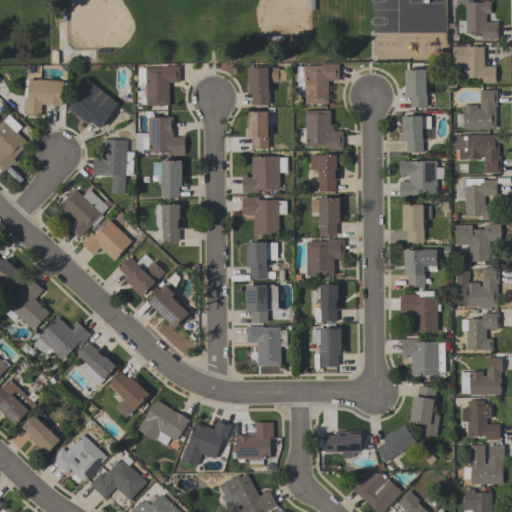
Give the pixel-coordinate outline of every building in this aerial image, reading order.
[(498,39),(481,39),(481,34),(466,34),(466,33),(458,33),(458,21),(466,21),(466,3),(484,3),(484,1),(491,1),(491,14),(486,14),(486,22),(498,22),(498,39)] [(495,83),(482,83),(481,78),(464,78),(464,64),(453,64),(453,47),(465,47),(484,47),(484,67),(495,67),(495,83)] [(339,81),(328,81),(328,104),(305,104),(305,92),(297,92),(297,67),(304,67),(304,66),(322,66),(322,65),(339,64),(339,81)] [(179,83),(169,83),(169,106),(146,106),(145,83),(138,83),(138,68),(162,68),(162,66),(179,66),(179,83)] [(252,105),(252,94),(248,94),(248,67),(268,67),(268,68),(278,68),(278,70),(285,70),(285,81),(278,81),(278,82),(268,83),(269,105),(252,105)] [(405,70),(426,69),(427,107),(410,108),(410,96),(406,96),(405,70)] [(41,105),(40,117),(26,116),(23,113),(23,109),(19,108),(19,99),(24,98),(25,80),(28,81),(28,79),(64,81),(64,82),(67,83),(65,102),(62,102),(62,106),(41,105)] [(118,104),(110,115),(111,116),(100,129),(91,122),(89,125),(68,109),(82,92),(90,83),(118,104)] [(497,90),(497,106),(496,106),(496,129),(463,129),(463,112),(462,112),(462,105),(477,105),(477,109),(480,109),(480,90),(497,90)] [(268,111),(268,149),(251,149),(251,138),(247,138),(247,112),(268,111)] [(305,147),(305,111),(330,111),(330,125),(332,125),(332,132),(343,132),(343,149),(324,149),(324,147),(305,147)] [(22,127),(17,133),(28,143),(13,159),(15,161),(3,173),(0,170),(0,123),(3,120),(4,121),(9,115),(22,127)] [(406,142),(401,142),(401,116),(422,116),(422,117),(430,117),(430,129),(423,129),(423,153),(406,153),(406,142)] [(148,118),(168,118),(168,117),(172,117),(173,138),(182,138),(182,136),(184,136),(185,156),(167,156),(167,152),(148,153),(148,151),(136,151),(136,133),(148,133),(148,118)] [(467,159),(467,160),(460,160),(460,150),(455,150),(455,136),(466,136),(466,135),(499,135),(499,157),(501,157),(501,174),(484,174),(484,155),(480,155),(480,159),(467,159)] [(112,175),(109,175),(109,176),(92,175),(93,160),(99,160),(101,139),(127,141),(127,152),(133,153),(132,176),(126,176),(125,195),(111,194),(112,175)] [(339,155),(339,180),(336,180),(336,192),(319,192),(319,170),(310,170),(310,156),(339,155)] [(242,193),(242,174),(247,174),(247,178),(252,178),(251,157),(279,157),(279,158),(287,158),(287,173),(279,173),(279,190),(258,190),(258,193),(242,193)] [(182,161),(182,187),(179,187),(179,198),(162,198),(161,161),(182,161)] [(436,168),(443,168),(444,179),(437,179),(437,194),(415,194),(415,198),(399,198),(399,182),(409,181),(409,176),(399,176),(399,161),(436,161),(436,168)] [(461,186),(461,180),(465,180),(465,179),(483,179),(483,180),(496,180),(497,196),(484,196),(484,205),(490,205),(490,218),(484,218),(484,217),(464,217),(464,199),(456,199),(456,186),(461,186)] [(79,239),(67,228),(75,219),(60,205),(74,189),(82,196),(89,190),(108,208),(101,215),(104,217),(94,228),(91,225),(79,239)] [(254,215),(241,215),(241,197),(259,197),(259,200),(278,200),(278,201),(286,201),(286,215),(278,215),(278,235),(254,235),(254,215)] [(337,235),(319,235),(319,213),(310,213),(310,199),(319,199),(319,198),(340,197),(340,224),(336,224),(337,235)] [(423,204),(423,206),(431,206),(431,219),(423,220),(424,242),(406,243),(406,231),(403,231),(402,205),(423,204)] [(182,205),(182,230),(179,230),(179,241),(162,241),(162,227),(155,227),(155,206),(162,206),(162,205),(182,205)] [(100,248),(93,256),(81,244),(91,233),(94,236),(109,220),(132,242),(120,254),(121,255),(114,262),(100,248)] [(455,246),(455,225),(472,225),(472,230),(478,229),(484,230),(485,225),(500,225),(500,241),(489,242),(490,261),(469,262),(469,245),(455,246)] [(334,259),(334,276),(306,276),(306,242),(327,242),(327,239),(344,239),(344,259),(334,259)] [(249,279),(249,268),(246,268),(246,243),(266,242),(266,243),(277,243),(277,260),(267,260),(267,272),(274,272),(274,279),(267,279),(249,279)] [(437,250),(437,266),(425,266),(425,287),(424,287),(424,291),(415,292),(415,287),(407,287),(407,276),(404,276),(404,250),(423,250),(437,250)] [(142,297),(123,280),(126,277),(118,269),(129,257),(144,271),(153,262),(165,273),(142,297)] [(24,276),(9,292),(0,283),(0,259),(2,261),(5,258),(24,276)] [(499,268),(499,284),(497,284),(498,307),(457,307),(457,272),(469,272),(469,279),(468,279),(468,283),(479,283),(479,287),(482,287),(482,268),(499,268)] [(34,300),(49,313),(33,331),(7,307),(20,294),(18,291),(30,279),(43,291),(34,300)] [(192,311),(188,315),(190,317),(186,322),(184,320),(175,329),(148,303),(165,285),(175,294),(174,295),(181,302),(182,301),(192,311)] [(250,323),(250,312),(247,312),(246,285),(267,285),(267,286),(277,286),(277,312),(267,312),(267,323),(250,323)] [(320,285),(341,285),(341,310),(336,310),(336,322),(313,322),(313,308),(320,308),(320,285)] [(437,332),(413,332),(412,311),(400,311),(400,294),(415,294),(415,292),(435,292),(435,298),(436,297),(437,305),(440,304),(440,312),(437,312),(437,332)] [(461,320),(482,319),(481,314),(499,313),(499,329),(486,329),(486,339),(493,339),(493,351),(483,351),(483,350),(466,351),(466,331),(461,331),(461,320)] [(90,335),(79,347),(77,345),(63,360),(52,351),(47,356),(34,345),(33,345),(29,341),(36,333),(40,336),(57,318),(72,331),(75,327),(73,325),(76,321),(90,335)] [(246,344),(246,327),(263,327),(263,328),(280,328),(280,331),(286,331),(287,346),(280,347),(280,366),(257,367),(257,343),(246,344)] [(320,344),(312,344),(311,330),(320,330),(320,329),(341,329),(341,355),(338,355),(338,367),(321,367),(320,344)] [(411,376),(411,356),(406,356),(406,359),(401,359),(401,340),(418,339),(418,342),(439,342),(439,343),(445,343),(446,373),(438,373),(438,375),(411,376)] [(81,371),(87,364),(77,355),(88,343),(97,351),(99,348),(118,365),(98,386),(81,371)] [(502,358),(502,372),(500,372),(501,395),(469,395),(469,394),(459,394),(459,373),(469,373),(469,372),(482,372),(482,377),(487,377),(487,358),(502,358)] [(0,361),(1,362),(2,361),(8,367),(0,376),(0,361)] [(108,384),(120,372),(128,379),(131,377),(150,395),(136,410),(135,409),(126,418),(116,408),(124,399),(108,384)] [(15,425),(0,411),(0,388),(8,380),(34,404),(28,410),(29,411),(15,425)] [(436,388),(432,415),(439,416),(436,437),(420,435),(421,424),(410,423),(413,396),(417,397),(418,386),(436,388)] [(138,430),(156,401),(176,413),(177,412),(190,421),(188,424),(187,423),(175,442),(170,438),(165,446),(155,439),(154,441),(138,430)] [(499,424),(499,429),(500,429),(500,435),(499,435),(499,440),(484,440),(484,437),(467,437),(467,422),(461,422),(461,409),(467,408),(467,401),(484,401),(484,404),(490,404),(490,410),(491,410),(491,414),(491,419),(487,419),(487,424),(499,424)] [(22,428),(34,416),(60,440),(46,455),(28,438),(30,436),(22,428)] [(194,423),(213,430),(217,420),(232,426),(226,441),(223,440),(215,460),(202,455),(197,467),(181,460),(185,448),(186,448),(193,430),(191,429),(194,423)] [(273,423),(273,440),(270,440),(270,459),(263,459),(263,468),(249,468),(249,460),(235,460),(235,440),(234,440),(234,435),(255,435),(255,425),(253,425),(253,423),(273,423)] [(416,442),(385,463),(376,449),(385,443),(383,440),(405,425),(416,442)] [(361,432),(361,452),(356,452),(351,458),(342,458),(342,452),(325,453),(324,436),(336,436),(336,432),(361,432)] [(66,452),(82,434),(107,457),(84,482),(71,469),(66,474),(51,459),(61,447),(66,452)] [(504,446),(504,462),(502,462),(502,485),(470,485),(470,480),(463,480),(463,468),(469,468),(469,446),(484,446),(484,465),(487,465),(487,460),(488,460),(488,446),(504,446)] [(146,483),(129,501),(116,488),(105,499),(90,485),(101,473),(104,476),(111,469),(108,467),(113,461),(116,464),(120,459),(146,483)] [(218,486),(223,483),(223,482),(228,480),(229,480),(238,475),(239,478),(246,474),(258,497),(269,491),(272,497),(273,498),(274,501),(277,506),(265,511),(262,511),(261,510),(257,511),(228,511),(221,497),(223,496),(218,486)] [(375,511),(352,490),(367,474),(382,474),(387,478),(386,478),(401,492),(381,511),(375,511)] [(462,511),(462,496),(465,496),(465,490),(473,490),(473,492),(475,492),(475,494),(491,493),(491,511),(462,511)] [(405,511),(406,511),(397,503),(408,491),(419,501),(417,503),(426,511),(405,511)] [(130,511),(140,502),(142,504),(145,501),(150,506),(161,495),(179,511),(130,511)]
